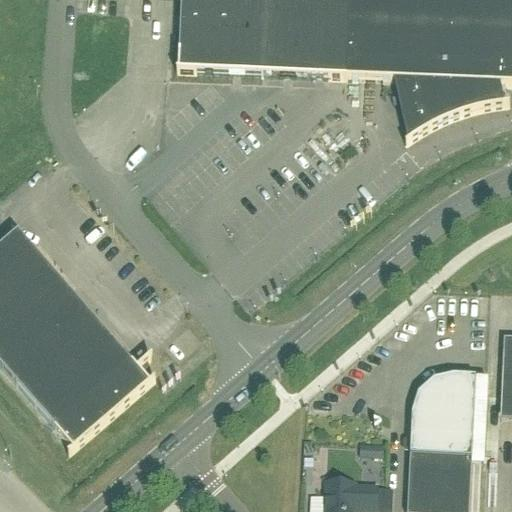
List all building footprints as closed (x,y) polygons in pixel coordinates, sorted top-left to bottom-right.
[(493,116),(510,113),(509,112),(505,113),(500,93),(511,93),(511,0),(181,0),(179,59),(178,78),(177,78),(177,79),(394,88),(408,150),(406,151),(406,152),(413,148),(418,144),(428,138),(432,136),(438,133),(448,128),(453,126),(470,121),(484,117),(493,116)] [(0,362),(71,301),(18,240),(0,255),(0,362)] [(0,372),(56,437),(132,371),(71,301),(0,362),(0,372)] [(511,346),(504,346),(501,406),(511,406),(511,346)] [(132,371),(56,437),(55,437),(73,457),(68,462),(69,463),(156,387),(155,386),(150,390),(133,370),(132,371)] [(481,511),(488,385),(454,383),(434,388),(419,402),(413,421),(412,441),(411,441),(407,511),(481,511)] [(373,452),(372,464),(383,465),(384,453),(373,452)] [(376,511),(377,494),(355,493),(356,491),(326,490),(324,511),(376,511)]
